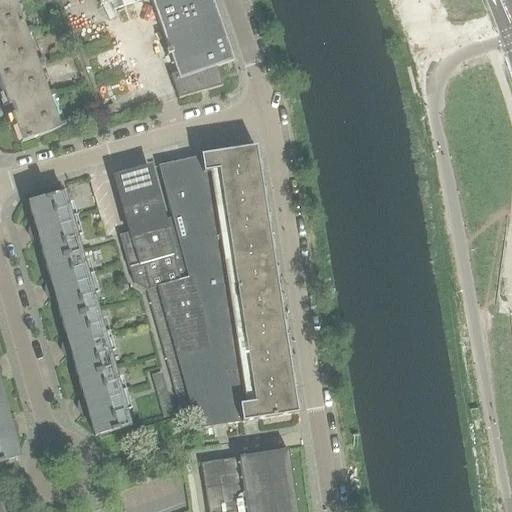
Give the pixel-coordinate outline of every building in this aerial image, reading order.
[(216,68),(232,62),(210,0),(97,0),(100,8),(124,0),(148,0),(167,52),(162,54),(164,58),(168,56),(174,74),(169,76),(177,100),(221,88),(216,68)] [(0,79),(42,64),(19,1),(0,7),(0,79)] [(42,64),(0,79),(0,87),(20,144),(59,130),(58,129),(64,127),(59,114),(57,106),(42,64)] [(187,269),(188,268),(271,256),(255,151),(256,151),(256,148),(199,158),(199,159),(158,167),(187,269)] [(159,205),(149,170),(114,180),(123,216),(125,215),(131,236),(119,239),(131,284),(146,292),(157,289),(181,283),(174,258),(164,221),(161,222),(156,206),(159,205)] [(38,238),(44,262),(81,252),(64,193),(28,203),(35,228),(32,228),(30,231),(32,237),(35,239),(38,238)] [(97,310),(81,252),(44,262),(51,286),(48,287),(46,290),(48,295),(51,297),(54,296),(60,321),(97,310)] [(296,416),(271,256),(188,268),(190,280),(181,283),(157,289),(159,296),(161,303),(163,310),(165,317),(167,324),(169,331),(170,337),(172,344),(174,351),(176,358),(178,365),(180,372),(182,379),(183,386),(185,393),(187,400),(189,407),(191,413),(191,414),(196,431),(239,424),(239,425),(296,416)] [(157,289),(146,292),(148,299),(159,296),(157,289)] [(159,296),(148,299),(149,306),(161,303),(159,296)] [(161,303),(149,306),(151,313),(163,310),(161,303)] [(114,369),(97,310),(60,321),(67,345),(64,346),(63,349),(64,354),(67,356),(70,355),(76,379),(114,369)] [(163,310),(151,313),(153,320),(165,317),(163,310)] [(165,317),(153,320),(155,327),(167,324),(165,317)] [(167,324),(155,327),(157,334),(169,331),(167,324)] [(169,331),(157,334),(159,341),(170,337),(169,331)] [(170,337),(159,341),(161,347),(172,344),(170,337)] [(172,344),(161,347),(163,354),(174,351),(172,344)] [(174,351),(163,354),(165,361),(176,358),(174,351)] [(176,358),(165,361),(167,368),(178,365),(176,358)] [(178,365),(167,368),(169,375),(180,372),(178,365)] [(130,427),(114,369),(76,379),(83,403),(80,404),(79,407),(80,413),(83,414),(86,413),(93,438),(130,427)] [(180,372),(169,375),(171,382),(182,379),(180,372)] [(161,373),(151,376),(152,383),(163,381),(161,373)] [(182,379),(171,382),(173,389),(183,386),(182,379)] [(163,381),(152,383),(154,390),(165,388),(163,381)] [(183,386),(173,389),(175,396),(185,393),(183,386)] [(165,388),(154,390),(156,397),(167,395),(165,388)] [(185,393),(175,396),(176,403),(187,400),(185,393)] [(167,395),(156,397),(158,405),(169,402),(167,395)] [(187,400),(176,403),(178,409),(189,407),(187,400)] [(169,402),(158,405),(160,412),(171,409),(169,402)] [(5,424),(0,404),(0,462),(15,459),(8,434),(11,433),(13,430),(11,425),(8,423),(5,424)] [(189,407),(178,409),(180,416),(191,414),(191,413),(189,407)] [(172,416),(171,409),(160,412),(162,419),(172,416)] [(295,511),(286,452),(200,465),(204,491),(205,491),(208,511),(295,511)]
